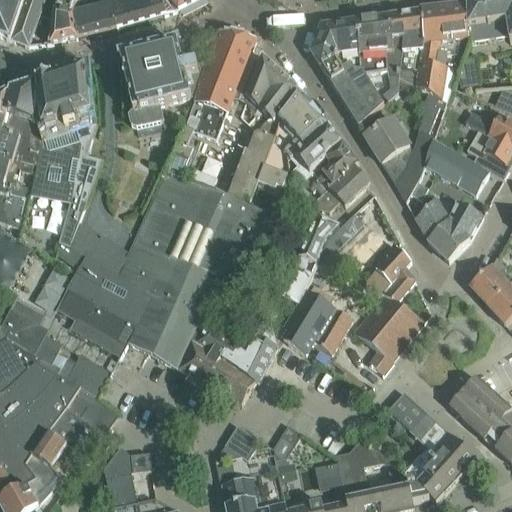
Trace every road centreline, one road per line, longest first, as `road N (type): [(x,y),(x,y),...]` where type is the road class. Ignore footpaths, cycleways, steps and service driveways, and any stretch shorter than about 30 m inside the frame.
road 1 (residential): [(511,195),(470,271),(454,284),(437,279),(294,56),(293,22)]
road 2 (residential): [(204,428),(257,414),(283,386),(349,427),(368,422),(405,380),(434,409)]
road 3 (residential): [(188,511),(165,495),(159,452),(125,430),(142,395),(204,428)]
road 4 (residential): [(428,0),(293,22)]
